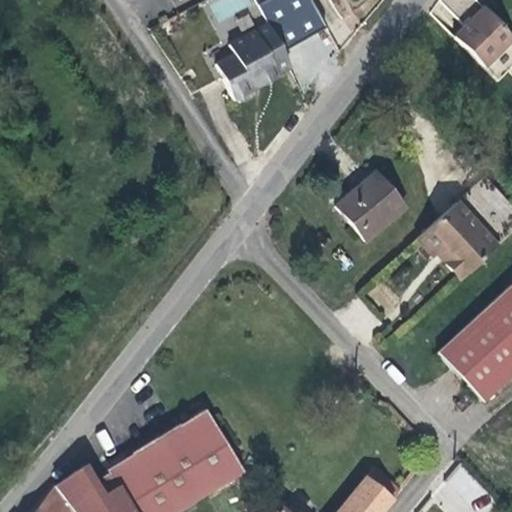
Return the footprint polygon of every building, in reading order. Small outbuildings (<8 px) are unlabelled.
[(252,0),(203,0),(216,24),(254,3),(252,0)] [(456,34),(500,79),(511,68),(511,35),(487,7),(456,34)] [(265,82),(290,70),(266,25),(227,47),(232,57),(215,66),(233,101),(242,103),(251,98),(253,94),(253,92),(249,87),(260,81),(263,86),(266,84),(265,82)] [(253,92),(263,86),(260,81),(249,87),(253,92)] [(381,171),(341,204),(371,240),(410,207),(381,171)] [(511,236),(511,207),(487,179),(418,239),(433,258),(438,253),(442,250),(448,257),(443,260),(460,282),(511,236)] [(442,250),(438,253),(443,260),(448,257),(442,250)] [(511,371),(511,283),(431,354),(472,405),(511,371)] [(379,287),(371,303),(390,312),(398,297),(379,287)] [(117,486),(132,511),(190,511),(249,466),(203,408),(106,468),(110,475),(117,486)] [(432,494),(449,511),(474,511),(490,497),(461,467),(432,494)] [(85,468),(54,487),(73,511),(132,511),(117,486),(102,495),(95,484),(85,468)] [(381,511),(399,490),(371,469),(337,511),(381,511)] [(110,475),(95,484),(102,495),(117,486),(110,475)] [(73,511),(54,487),(34,511),(73,511)]
